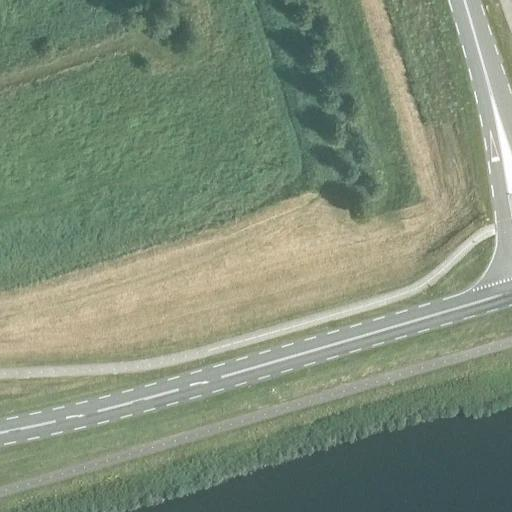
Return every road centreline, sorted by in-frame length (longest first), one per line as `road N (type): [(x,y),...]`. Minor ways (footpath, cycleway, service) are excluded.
road 1 (secondary): [(0,433),(149,400),(511,294)]
road 2 (primary): [(490,96),(511,273)]
road 3 (track): [(0,87),(158,33)]
